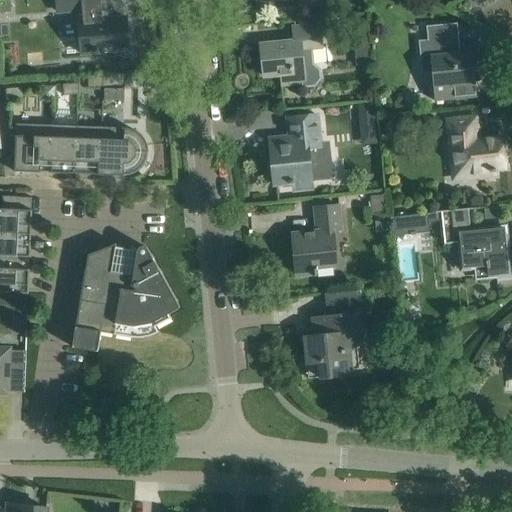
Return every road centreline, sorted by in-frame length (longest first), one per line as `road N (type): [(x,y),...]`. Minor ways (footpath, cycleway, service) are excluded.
road 1 (residential): [(230,451),(187,0)]
road 2 (residential): [(39,449),(69,233),(137,234)]
road 3 (unclassified): [(293,453),(511,467)]
road 4 (unclassified): [(39,449),(230,451)]
